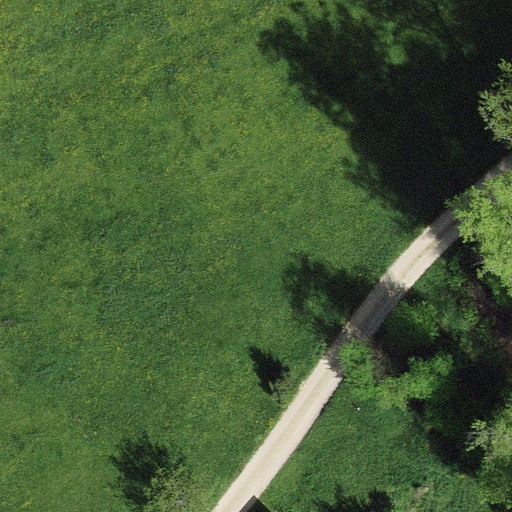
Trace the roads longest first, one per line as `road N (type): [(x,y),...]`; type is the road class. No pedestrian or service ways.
road 1 (track): [(511,196),(359,363)]
road 2 (track): [(244,511),(359,363)]
